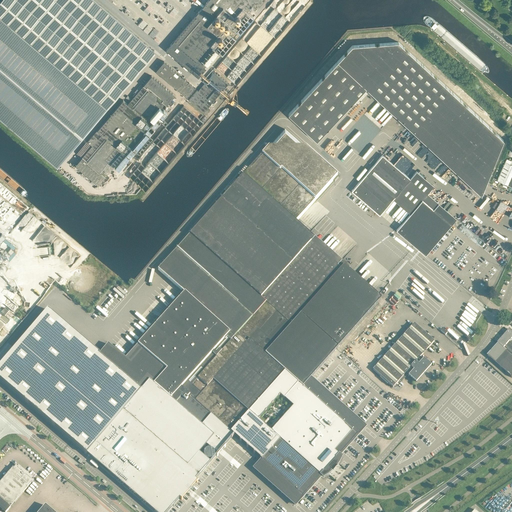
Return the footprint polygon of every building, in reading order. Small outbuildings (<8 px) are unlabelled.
[(94,0),(0,0),(0,118),(60,166),(154,47),(94,0)] [(206,0),(166,50),(166,51),(184,65),(186,68),(196,76),(198,75),(217,52),(219,53),(226,48),(252,16),(247,11),(252,8),(255,10),(263,0),(206,0)] [(262,53),(262,51),(260,50),(254,50),(255,49),(249,45),(249,42),(248,42),(247,43),(247,42),(260,26),(271,34),(271,45),(281,31),(278,28),(273,28),(273,31),(275,31),(273,33),(270,33),(270,31),(283,15),(274,8),(271,12),(271,1),(227,57),(227,66),(232,70),(226,77),(235,84),(238,84),(262,53)] [(366,87),(481,194),(504,140),(398,42),(352,45),(289,114),(317,140),(366,87)] [(195,89),(162,61),(154,71),(206,113),(210,108),(208,107),(220,93),(210,85),(208,87),(204,83),(197,90),(195,89)] [(223,89),(228,83),(213,72),(208,78),(223,89)] [(91,144),(73,167),(98,185),(112,167),(118,172),(149,132),(153,135),(161,124),(159,122),(167,111),(163,108),(174,95),(149,75),(127,104),(121,99),(88,142),(91,144)] [(182,105),(137,161),(140,163),(135,168),(133,166),(127,173),(130,175),(128,177),(147,192),(206,117),(202,114),(199,118),(182,105)] [(48,310),(0,365),(0,380),(153,511),(168,511),(180,499),(182,500),(183,499),(182,498),(196,482),(197,483),(198,482),(196,480),(228,442),(231,438),(232,439),(234,436),(262,460),(262,461),(255,469),(295,505),(303,497),(321,476),(323,478),(326,477),(328,475),(331,473),(333,471),(335,468),(337,466),(339,463),(340,461),(341,458),(339,456),(364,428),(342,408),(310,379),(378,302),(342,268),(340,269),(338,266),(339,265),(319,246),(318,248),(314,245),(307,239),(292,226),(333,180),(335,181),(338,178),(337,176),(334,172),(285,129),(248,170),(246,167),(220,196),(223,198),(190,235),(158,270),(182,291),(184,293),(125,359),(123,357),(108,344),(99,354),(48,310)] [(382,155),(352,190),(380,214),(393,198),(410,213),(400,226),(396,230),(422,251),(425,254),(451,224),(405,185),(410,178),(382,155)] [(511,157),(510,163),(505,161),(497,179),(508,184),(511,186),(511,157)] [(9,192),(8,196),(12,197),(12,201),(0,200),(0,226),(1,228),(0,224),(0,223),(2,221),(3,222),(7,223),(9,227),(3,226),(2,229),(6,232),(11,229),(14,235),(20,227),(18,224),(17,224),(18,212),(15,210),(20,207),(18,207),(17,204),(22,202),(9,192)] [(34,237),(45,225),(34,215),(33,214),(29,212),(28,211),(26,214),(31,216),(29,221),(29,220),(34,222),(32,225),(29,223),(27,225),(25,224),(23,229),(25,230),(27,228),(28,229),(31,230),(30,232),(31,233),(29,234),(33,236),(34,237)] [(324,234),(334,224),(326,216),(316,227),(324,234)] [(49,220),(46,226),(51,230),(52,228),(58,232),(61,228),(49,220)] [(376,290),(374,293),(377,295),(383,288),(379,284),(383,280),(381,278),(373,287),(376,290)] [(5,308),(1,313),(5,317),(9,312),(5,308)] [(416,383),(423,376),(431,366),(424,359),(421,362),(418,360),(434,342),(414,324),(373,370),(393,388),(406,373),(409,376),(408,377),(416,383)] [(503,349),(511,356),(511,331),(510,330),(497,343),(503,349)] [(511,356),(503,349),(497,343),(498,344),(487,356),(511,378),(511,377),(511,356)] [(6,511),(34,481),(34,479),(18,466),(16,466),(14,469),(13,468),(0,482),(0,508),(3,511),(6,511)]
